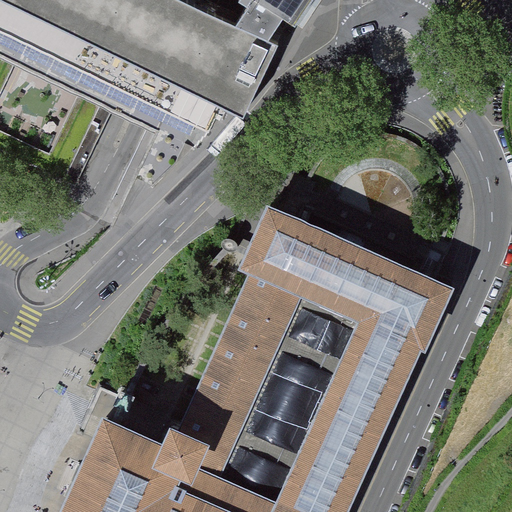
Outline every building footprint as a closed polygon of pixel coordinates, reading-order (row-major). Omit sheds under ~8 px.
[(219,105),(6,0),(0,0),(0,30),(206,131),(215,112),(219,105)] [(278,46),(269,42),(236,27),(203,12),(186,4),(178,0),(6,0),(219,105),(237,114),(244,117),(258,89),(265,75),(278,46)] [(251,0),(236,27),(269,42),(286,15),(298,26),(315,0),(251,0)] [(0,148),(7,152),(14,155),(25,160),(66,179),(100,106),(78,95),(50,153),(0,129),(0,99),(17,64),(4,57),(0,55),(0,148)] [(346,511),(422,344),(426,346),(455,281),(268,196),(239,261),(249,265),(182,413),(181,417),(170,412),(161,432),(102,406),(66,485),(54,511),(346,511)]
